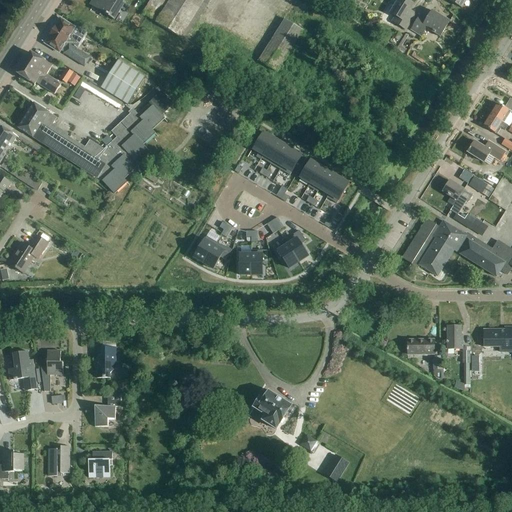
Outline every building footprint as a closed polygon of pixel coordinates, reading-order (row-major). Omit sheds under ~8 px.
[(118,0),(103,0),(102,3),(96,0),(93,0),(90,5),(114,20),(125,4),(118,0)] [(179,4),(185,8),(190,0),(169,0),(170,1),(167,6),(175,11),(179,4)] [(405,31),(413,20),(407,16),(413,5),(404,0),(399,0),(390,15),(395,18),(392,23),(405,31)] [(449,0),(449,1),(461,9),(466,0),(469,0),(475,3),(477,0),(449,0)] [(449,23),(432,12),(427,21),(420,17),(411,31),(421,37),(426,30),(440,38),(449,23)] [(74,27),(60,19),(49,37),(49,38),(47,38),(45,41),(46,42),(45,44),(60,53),(61,51),(65,54),(64,54),(85,67),(91,58),(78,50),(89,32),(76,24),(74,27)] [(395,32),(392,37),(399,42),(402,37),(395,32)] [(61,85),(47,76),(52,67),(31,53),(17,74),(35,86),(37,84),(55,95),(61,85)] [(119,62),(101,90),(128,107),(146,79),(119,62)] [(59,80),(66,84),(73,74),(66,69),(59,80)] [(162,116),(173,105),(163,93),(138,116),(134,112),(112,133),(118,139),(104,151),(90,142),(86,149),(67,137),(68,135),(53,125),(57,119),(34,104),(19,129),(61,156),(86,172),(97,179),(98,179),(104,183),(114,194),(126,183),(124,180),(136,169),(130,163),(146,149),(143,145),(155,134),(152,131),(165,119),(162,116)] [(497,105),(490,116),(502,123),(508,127),(511,128),(511,125),(511,123),(511,124),(511,123),(511,105),(508,103),(504,109),(497,105)] [(115,109),(109,113),(112,117),(101,124),(105,130),(122,119),(115,109)] [(490,116),(483,127),(497,135),(501,129),(505,131),(506,130),(508,127),(502,123),(490,116)] [(0,163),(17,136),(0,125),(0,163)] [(264,133),(254,150),(259,153),(256,158),(261,161),(261,159),(263,156),(273,139),(274,139),(264,133)] [(263,156),(261,159),(271,165),(273,162),(283,145),(273,139),(263,156)] [(511,143),(505,139),(502,146),(511,152),(511,151),(511,143)] [(484,149),(474,142),(471,148),(470,147),(469,150),(467,153),(484,164),(489,156),(500,163),(506,154),(488,142),(484,149)] [(273,162),(271,165),(280,170),(282,167),(292,151),(292,150),(283,145),(273,162)] [(282,167),(280,170),(290,176),(292,173),(302,156),(292,151),(282,167)] [(311,162),(300,178),(310,184),(320,167),(311,162)] [(237,166),(234,171),(239,174),(242,169),(237,166)] [(310,184),(308,187),(318,193),(319,190),(330,173),(320,167),(310,184)] [(330,173),(319,190),(329,195),(339,179),(330,173)] [(487,184),(480,180),(473,175),(467,184),(481,193),(487,184)] [(11,184),(0,176),(0,195),(3,191),(5,192),(11,184)] [(39,191),(43,184),(32,177),(28,184),(39,191)] [(329,195),(327,199),(337,204),(349,185),(339,179),(329,195)] [(468,203),(472,196),(464,191),(464,190),(450,181),(443,192),(451,198),(447,203),(453,207),(460,197),(468,203)] [(282,187),(276,197),(281,200),(285,195),(287,190),(282,187)] [(482,237),(488,227),(460,210),(461,209),(455,205),(451,212),(456,215),(453,219),(482,237)] [(277,218),(272,222),(278,231),(284,228),(277,218)] [(440,228),(427,219),(402,259),(418,269),(420,266),(438,277),(454,251),(457,253),(457,252),(461,254),(460,255),(497,278),(501,271),(508,276),(511,271),(511,249),(498,241),(493,250),(468,234),(466,236),(444,222),(440,228)] [(272,222),(267,225),(273,235),(278,231),(272,222)] [(224,230),(221,235),(226,238),(232,229),(227,225),(224,230)] [(295,236),(286,243),(287,245),(299,263),(309,257),(308,257),(302,246),(307,243),(306,242),(300,232),(295,236)] [(38,260),(48,244),(36,236),(28,248),(22,244),(8,265),(24,274),(34,258),(38,260)] [(194,258),(203,264),(204,264),(214,246),(216,243),(206,237),(205,240),(194,258)] [(204,264),(203,264),(213,270),(220,259),(225,262),(232,252),(226,248),(226,249),(216,243),(214,246),(204,264)] [(286,243),(276,249),(278,252),(289,269),(299,263),(287,245),(286,243)] [(251,276),(263,276),(263,255),(263,252),(251,252),(251,255),(251,276)] [(240,255),(240,276),(244,276),(251,276),(251,255),(244,255),(240,255)] [(9,279),(7,268),(1,270),(3,281),(9,279)] [(461,336),(461,327),(447,327),(447,351),(463,350),(463,336),(461,336)] [(511,328),(505,328),(505,331),(483,331),(483,348),(499,348),(499,351),(511,351),(511,328)] [(408,356),(434,355),(434,341),(407,342),(408,356)] [(110,379),(110,374),(116,369),(116,349),(101,349),(101,356),(97,359),(97,368),(95,368),(95,379),(110,379)] [(29,362),(28,352),(13,355),(15,369),(9,370),(10,382),(26,379),(28,392),(37,390),(33,361),(29,362)] [(63,376),(63,364),(61,364),(61,352),(49,352),(48,354),(48,368),(41,368),(45,393),(51,393),(51,376),(63,376)] [(463,365),(471,365),(471,352),(463,352),(463,365)] [(276,431),(291,407),(264,390),(258,400),(259,400),(254,409),(265,417),(262,422),(276,431)] [(63,395),(52,397),(53,405),(64,403),(63,395)] [(121,408),(121,403),(121,397),(119,397),(108,397),(108,407),(95,407),(95,428),(108,428),(108,421),(115,421),(116,408),(121,408)] [(311,452),(318,442),(308,435),(301,445),(311,452)] [(70,474),(70,447),(61,447),(61,450),(49,450),(49,477),(61,477),(61,474),(70,474)] [(14,455),(14,452),(3,452),(3,466),(0,465),(0,480),(9,480),(9,473),(14,473),(14,471),(24,471),(24,455),(14,455)] [(89,479),(110,478),(110,466),(113,466),(112,453),(93,453),(93,466),(89,466),(89,479)] [(338,483),(350,464),(337,456),(325,475),(338,483)]
